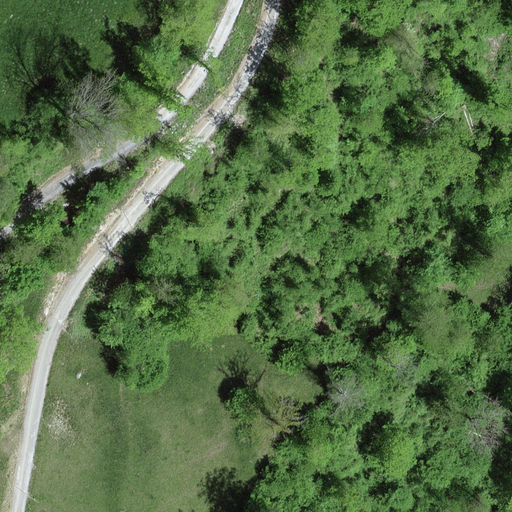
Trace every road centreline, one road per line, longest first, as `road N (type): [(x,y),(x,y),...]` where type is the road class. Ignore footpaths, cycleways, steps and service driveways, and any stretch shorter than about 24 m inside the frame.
road 1 (track): [(19,511),(47,343),(74,281),(221,108),(267,31),(271,0)]
road 2 (track): [(0,236),(61,181),(155,126),(189,91),(239,0)]
